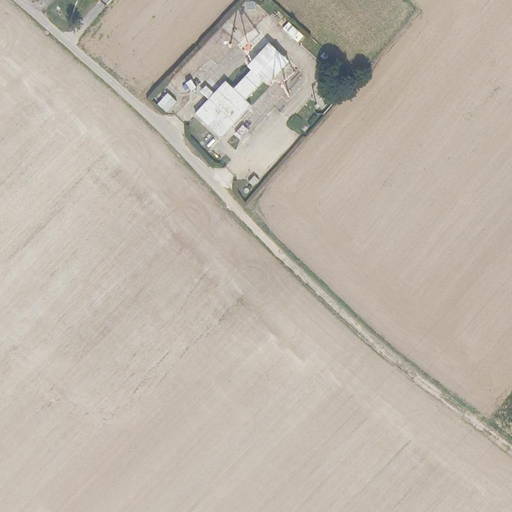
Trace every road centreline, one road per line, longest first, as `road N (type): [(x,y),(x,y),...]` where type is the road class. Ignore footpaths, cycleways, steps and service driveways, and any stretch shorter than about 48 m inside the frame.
road 1 (track): [(258,233),(365,340),(511,452)]
road 2 (residential): [(258,233),(19,0)]
